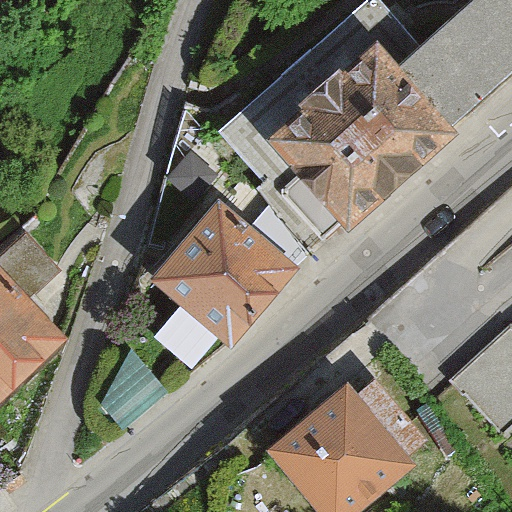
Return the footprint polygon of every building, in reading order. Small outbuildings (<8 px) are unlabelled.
[(443,130),(395,76),(422,52),(376,0),(370,0),(221,132),(264,180),(291,157),(304,172),(344,217),(348,222),(447,135),(443,130)] [(511,0),(482,0),(422,52),(395,76),(443,130),(457,118),(511,68),(511,0)] [(322,237),(344,217),(304,172),(282,191),(322,237)] [(257,237),(220,206),(157,280),(184,303),(155,336),(191,367),(219,334),(228,341),(230,343),(294,269),(257,237)] [(0,262),(0,397),(62,339),(24,300),(55,270),(25,239),(0,262)] [(511,327),(451,382),(499,436),(511,424),(511,327)] [(131,350),(100,404),(119,428),(167,391),(131,350)] [(374,378),(353,395),(404,456),(425,439),(374,378)] [(346,386),(267,450),(318,511),(352,511),(411,465),(404,456),(353,395),(346,386)]
